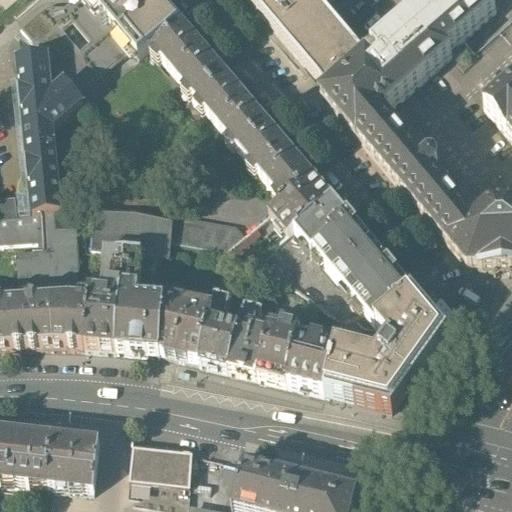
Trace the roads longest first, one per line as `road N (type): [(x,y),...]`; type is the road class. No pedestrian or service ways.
road 1 (primary): [(460,480),(125,404),(0,395)]
road 2 (residential): [(471,310),(205,0)]
